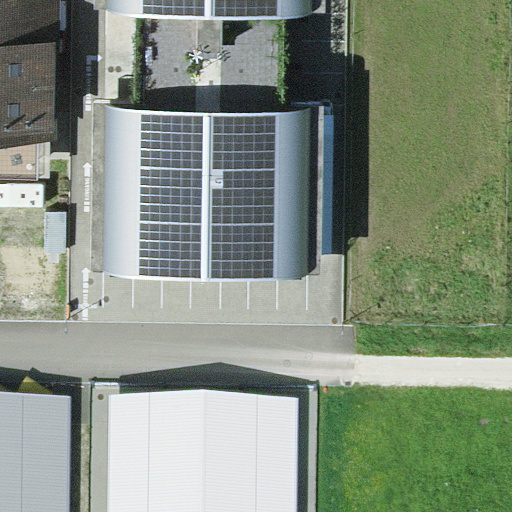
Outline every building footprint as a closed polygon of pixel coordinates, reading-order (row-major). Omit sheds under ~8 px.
[(43,84),(45,1),(0,0),(0,161),(40,162),(42,84),(43,84)] [(307,0),(111,0),(111,7),(307,9),(307,0)] [(307,115),(110,113),(108,269),(305,272),(307,115)] [(65,511),(65,398),(0,397),(0,511),(65,511)] [(293,511),(295,399),(112,397),(110,511),(293,511)]
